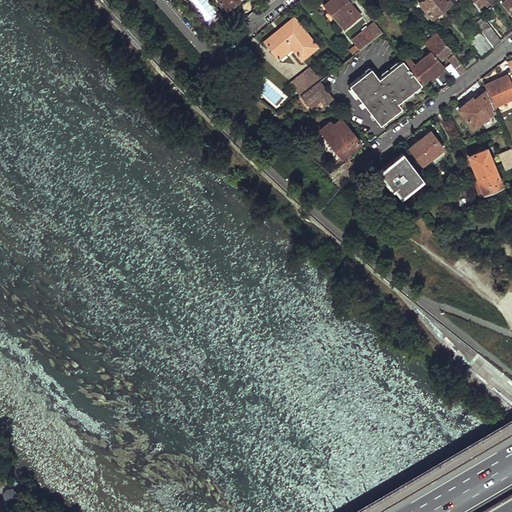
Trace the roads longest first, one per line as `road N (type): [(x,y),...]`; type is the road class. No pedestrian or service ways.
road 1 (residential): [(511,40),(341,173)]
road 2 (residential): [(283,0),(212,50),(193,41),(159,0)]
